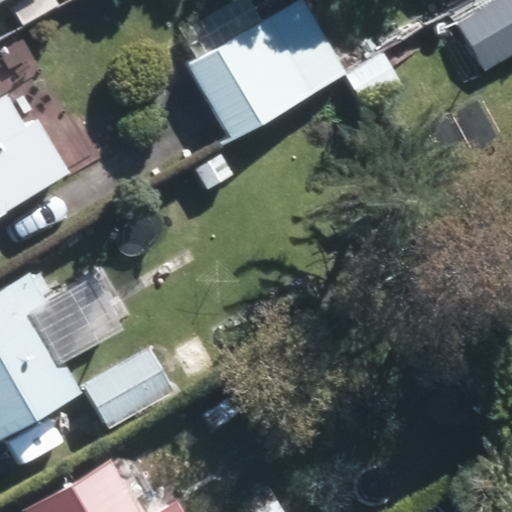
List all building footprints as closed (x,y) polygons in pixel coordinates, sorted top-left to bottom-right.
[(511,0),(479,0),(416,42),(448,90),(508,50),(511,55),(511,0)] [(269,5),(151,69),(183,126),(301,62),(269,5)] [(0,202),(60,164),(28,112),(0,129),(0,202)] [(511,313),(511,205),(463,234),(509,315),(511,313)] [(0,313),(0,428),(52,396),(0,313)] [(139,347),(78,387),(105,428),(166,389),(139,347)] [(87,511),(58,466),(0,501),(0,511),(136,511),(132,506),(122,511),(87,511)] [(283,511),(275,497),(249,511),(283,511)]
